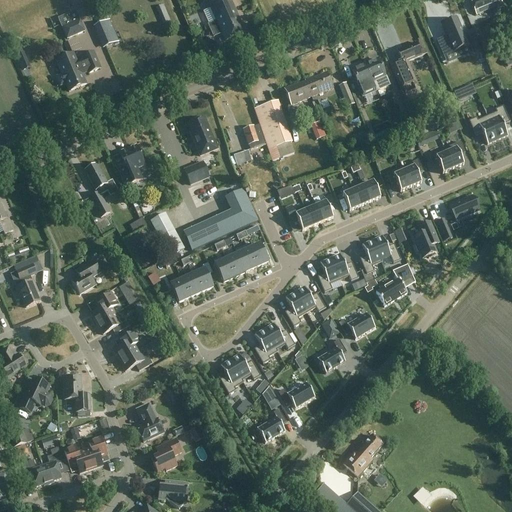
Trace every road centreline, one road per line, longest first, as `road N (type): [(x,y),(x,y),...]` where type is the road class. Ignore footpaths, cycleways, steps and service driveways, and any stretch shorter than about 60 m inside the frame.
road 1 (tertiary): [(0,172),(401,0)]
road 2 (unclassified): [(263,511),(511,222)]
road 3 (residential): [(293,273),(228,349),(206,355),(187,314),(286,272)]
road 4 (residential): [(511,157),(320,241),(293,273)]
road 5 (track): [(483,169),(401,0)]
road 6 (residential): [(129,476),(109,388),(87,351)]
